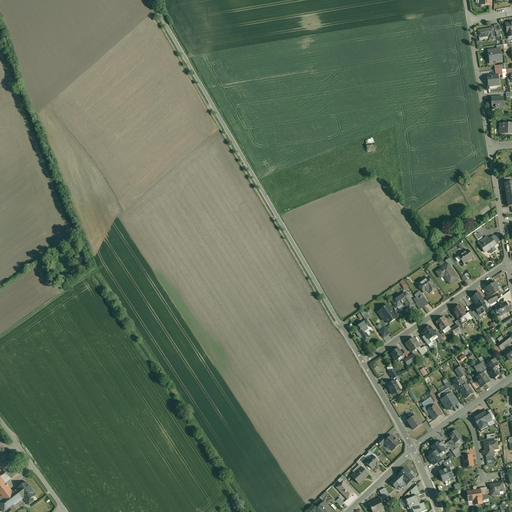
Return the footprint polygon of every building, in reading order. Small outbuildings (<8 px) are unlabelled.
[(493,29),(478,31),(479,38),(489,37),(489,41),(495,40),(493,29)] [(497,50),(489,52),(491,64),(501,62),(499,50),(497,50)] [(495,76),(487,77),(488,87),(499,85),(498,76),(498,75),(495,76)] [(503,98),(497,98),(492,98),(491,98),(492,109),(492,108),(495,107),(495,108),(504,108),(503,98)] [(511,124),(500,124),(500,129),(503,129),(503,134),(511,134),(511,124)] [(368,152),(376,151),(376,139),(367,139),(368,152)] [(475,236),(479,241),(483,237),(480,232),(475,236)] [(481,245),(480,246),(485,252),(496,245),(491,238),(486,242),(481,245)] [(468,250),(455,258),(458,262),(461,260),(464,264),(473,257),(468,250)] [(454,265),(449,258),(445,261),(447,264),(448,264),(450,267),(454,265)] [(450,267),(448,264),(447,264),(436,272),(440,277),(444,274),(448,280),(447,281),(450,284),(458,279),(450,267)] [(428,278),(418,285),(424,293),(428,290),(427,289),(430,287),(432,291),(436,288),(436,289),(437,289),(434,285),(433,285),(428,278)] [(401,282),(405,290),(410,288),(405,280),(401,282)] [(496,282),(484,289),(489,297),(493,295),(500,291),(498,288),(499,287),(496,282)] [(484,301),(479,293),(471,298),(477,305),(474,308),(476,310),(479,315),(481,313),(482,314),(485,312),(485,311),(487,309),(484,305),(486,304),(484,301)] [(414,306),(405,294),(393,302),(397,308),(397,307),(397,306),(402,303),(402,304),(404,303),(409,310),(414,306)] [(489,297),(486,299),(489,304),(498,300),(495,294),(493,295),(489,297)] [(423,308),(416,298),(414,300),(416,303),(416,304),(420,310),(423,308)] [(506,302),(503,304),(500,306),(499,306),(495,308),(500,316),(510,311),(506,302)] [(396,318),(387,306),(381,311),(386,319),(385,320),(388,324),(396,318)] [(466,315),(460,306),(452,311),(458,320),(462,325),(468,321),(464,316),(466,315)] [(476,310),(472,313),(474,316),(478,322),(482,319),(479,315),(476,310)] [(370,318),(365,311),(361,314),(366,321),(370,318)] [(447,322),(443,317),(436,322),(442,331),(451,325),(448,322),(447,322)] [(366,321),(356,328),(365,342),(369,339),(365,333),(371,328),(366,321)] [(457,325),(451,329),(453,333),(453,334),(454,334),(460,330),(459,328),(457,325)] [(430,327),(423,332),(421,333),(424,337),(423,337),(428,345),(434,341),(432,338),(436,335),(430,327)] [(389,334),(385,328),(380,332),(384,338),(389,334)] [(508,336),(497,345),(503,353),(511,347),(508,343),(511,341),(508,336)] [(413,338),(406,344),(412,353),(420,347),(413,338)] [(511,357),(511,347),(503,353),(509,360),(511,357)] [(398,349),(391,354),(393,357),(396,361),(399,359),(400,361),(402,359),(401,357),(403,356),(398,349)] [(409,357),(404,360),(407,365),(412,362),(409,357)] [(487,364),(486,365),(488,367),(490,371),(489,371),(490,371),(489,372),(494,379),(500,374),(498,371),(496,367),(499,365),(495,359),(487,364)] [(480,361),(473,365),(479,376),(483,373),(486,371),(485,369),(480,361)] [(394,370),(389,373),(393,379),(398,376),(394,370)] [(479,376),(476,378),(482,387),(490,382),(483,373),(479,376)] [(395,381),(387,385),(393,394),(400,390),(395,381)] [(473,393),(467,384),(463,387),(462,385),(459,387),(460,389),(459,389),(465,398),(473,393)] [(437,402),(431,391),(427,393),(434,404),(437,402)] [(452,396),(444,401),(449,409),(457,404),(452,396)] [(442,415),(436,407),(433,409),(432,408),(428,410),(429,411),(428,412),(434,420),(442,415)] [(487,411),(478,416),(482,424),(485,423),(486,424),(490,421),(489,420),(491,419),(492,420),(487,411)] [(416,415),(407,421),(414,430),(422,424),(416,415)] [(457,431),(449,436),(452,440),(449,442),(455,450),(458,448),(455,443),(462,438),(457,431)] [(394,438),(391,436),(386,441),(384,443),(392,451),(399,444),(397,442),(397,441),(394,438)] [(386,441),(383,438),(377,442),(381,446),(384,443),(386,441)] [(441,441),(432,448),(435,452),(437,455),(444,450),(442,447),(444,445),(441,441)] [(497,441),(484,443),(486,456),(494,455),(493,448),(498,448),(497,441)] [(455,450),(449,442),(447,443),(452,452),(455,450)] [(12,492),(0,476),(0,468),(2,467),(0,464),(0,458),(7,454),(0,444),(0,507),(3,511),(4,511),(10,508),(11,509),(13,511),(12,511),(14,511),(17,510),(14,507),(21,501),(20,500),(24,497),(17,489),(12,492)] [(444,445),(442,447),(444,450),(445,452),(450,449),(446,444),(444,445)] [(437,455),(435,452),(428,457),(433,465),(435,464),(441,460),(437,455)] [(21,472),(7,454),(0,458),(0,464),(2,467),(11,479),(21,472)] [(380,463),(372,455),(368,459),(365,462),(366,463),(372,469),(376,465),(377,466),(380,463)] [(467,456),(463,457),(464,460),(463,461),(463,464),(464,464),(465,464),(466,467),(473,466),(472,455),(467,456)] [(363,456),(359,460),(363,465),(366,463),(365,462),(368,459),(368,458),(367,459),(363,456)] [(368,475),(361,467),(362,468),(356,474),(355,473),(351,476),(358,483),(364,478),(364,479),(368,475)] [(409,473),(405,468),(398,475),(398,476),(394,480),(398,484),(402,480),(406,484),(414,478),(413,477),(413,478),(409,474),(409,473)] [(449,468),(439,472),(443,482),(453,478),(449,468)] [(344,482),(343,481),(337,487),(343,493),(342,494),(347,500),(355,493),(344,482)] [(36,495),(26,482),(17,489),(24,497),(27,502),(26,502),(29,505),(34,501),(32,498),(36,495)] [(503,483),(489,485),(491,496),(498,495),(498,492),(504,491),(503,483)] [(408,486),(402,493),(405,496),(412,490),(408,486)] [(385,499),(391,496),(387,488),(381,491),(385,499)] [(480,490),(475,491),(467,492),(468,501),(468,502),(474,501),(475,505),(482,504),(482,502),(485,502),(484,494),(481,495),(480,490)] [(329,494),(322,501),(323,502),(324,501),(327,505),(333,499),(329,494)] [(424,503),(420,504),(416,496),(406,500),(409,509),(411,508),(412,511),(422,511),(427,510),(424,503)] [(344,502),(339,498),(335,501),(340,506),(344,502)] [(378,499),(369,505),(372,511),(376,511),(383,509),(380,503),(378,499)] [(327,505),(324,501),(323,502),(315,510),(317,511),(331,511),(332,511),(334,511),(327,505)]
